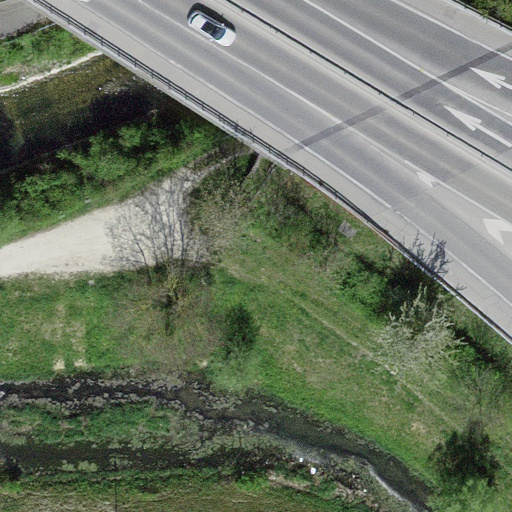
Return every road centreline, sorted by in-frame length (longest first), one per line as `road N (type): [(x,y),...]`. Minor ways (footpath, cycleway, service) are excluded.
road 1 (track): [(0,267),(511,25)]
road 2 (track): [(56,245),(189,251),(267,283),(338,324),(511,466)]
road 3 (motorway): [(139,0),(511,282)]
road 4 (motorway): [(139,0),(365,114),(511,210)]
road 5 (motorway): [(511,145),(289,0)]
road 6 (motorway): [(511,85),(335,0)]
